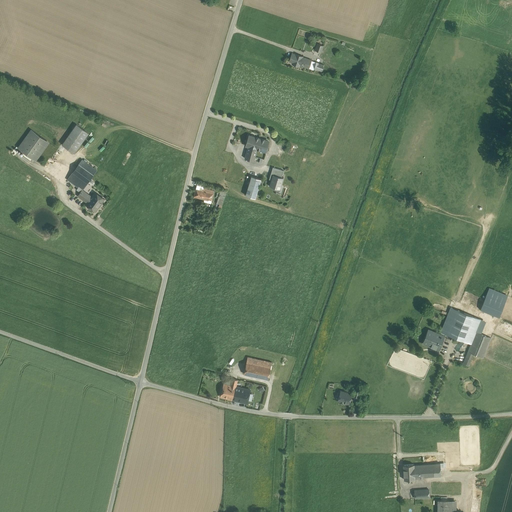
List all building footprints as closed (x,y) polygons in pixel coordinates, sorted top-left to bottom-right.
[(303,56),(295,54),(292,53),(289,61),(290,61),(290,60),(295,62),(294,64),(299,66),(300,65),(301,65),(304,58),(302,57),(303,56)] [(312,60),(304,58),(301,65),(309,68),(312,60)] [(324,65),(316,62),(314,69),(321,71),(324,65)] [(76,123),(62,144),(74,152),(89,132),(76,123)] [(31,129),(18,147),(36,159),(49,142),(31,129)] [(259,138),(249,135),(246,145),(248,146),(256,148),(259,138)] [(268,141),(259,138),(256,148),(257,148),(266,151),(268,141)] [(256,148),(248,146),(246,153),(255,156),(257,148),(256,148)] [(97,169),(82,158),(73,171),(88,182),(97,169)] [(269,179),(271,179),(273,174),(282,177),(284,170),(273,167),(269,179)] [(73,171),(68,178),(79,186),(77,189),(80,192),(82,189),(88,182),(73,171)] [(271,179),(269,185),(280,188),(283,177),(282,177),(273,174),(271,179)] [(261,179),(251,176),(245,195),(255,198),(261,179)] [(209,189),(202,188),(202,190),(196,189),(194,197),(200,198),(200,197),(212,200),(213,193),(208,192),(209,189)] [(104,198),(95,192),(92,196),(82,189),(80,192),(78,195),(88,202),(87,204),(95,210),(104,198)] [(227,191),(221,189),(216,203),(219,204),(222,205),(227,191)] [(508,296),(489,288),(480,309),(499,317),(508,296)] [(481,319),(450,307),(441,331),(445,333),(471,343),(476,332),(481,319)] [(440,334),(428,329),(423,343),(439,349),(444,336),(445,333),(441,331),(440,334)] [(491,338),(476,332),(471,343),(468,351),(474,353),(483,357),(491,338)] [(474,353),(468,351),(464,362),(469,365),(474,353)] [(272,362),(256,358),(255,363),(271,367),(272,362)] [(255,363),(246,362),(244,374),(268,379),(271,367),(255,363)] [(230,385),(223,383),(220,396),(233,399),(236,386),(230,385)] [(236,386),(233,399),(247,403),(250,390),(236,386)] [(361,389),(355,387),(352,396),(359,398),(361,389)] [(352,394),(341,391),(338,400),(340,401),(340,402),(343,403),(345,402),(349,403),(352,394)] [(440,463),(414,465),(415,478),(423,478),(422,477),(441,476),(440,463)] [(414,464),(403,465),(404,479),(415,478),(414,465),(414,464)] [(428,489),(419,490),(420,497),(429,497),(428,489)] [(456,511),(456,500),(438,500),(437,511),(456,511)]
